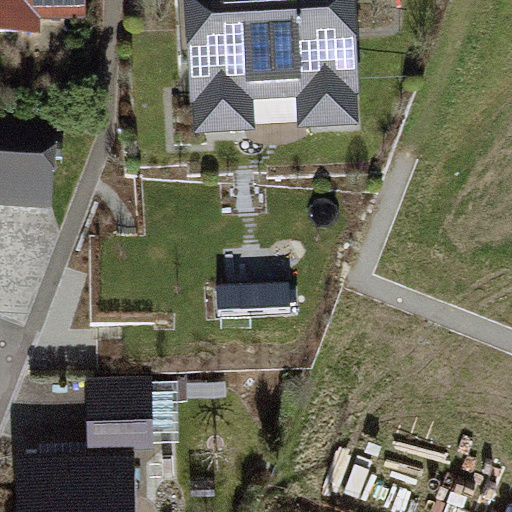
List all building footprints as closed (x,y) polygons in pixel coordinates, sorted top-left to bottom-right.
[(88,0),(0,0),(0,39),(90,37),(88,0)] [(393,0),(185,0),(194,151),(369,141),(361,5),(394,4),(393,0)] [(58,151),(0,147),(0,210),(54,214),(58,151)] [(153,386),(89,389),(93,455),(157,451),(153,386)] [(133,511),(131,462),(20,467),(21,511),(133,511)]
